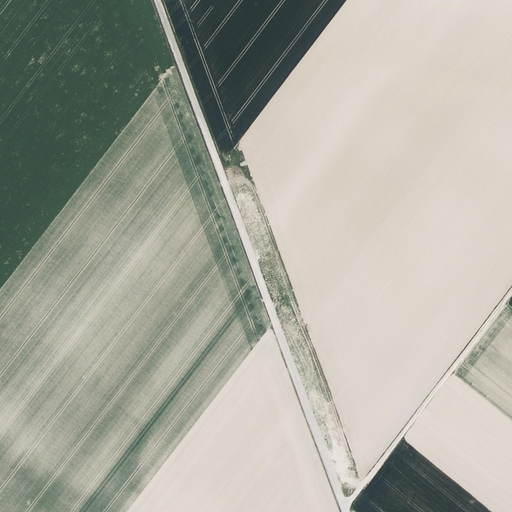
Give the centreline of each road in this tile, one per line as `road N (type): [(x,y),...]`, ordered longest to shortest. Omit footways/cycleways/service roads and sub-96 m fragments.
road 1 (unclassified): [(346,511),(156,0)]
road 2 (track): [(511,290),(344,507)]
